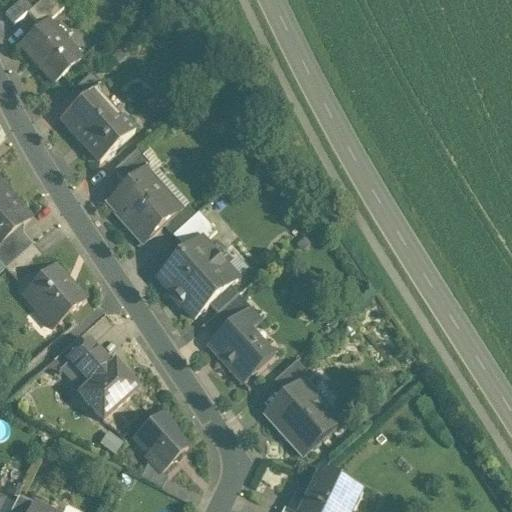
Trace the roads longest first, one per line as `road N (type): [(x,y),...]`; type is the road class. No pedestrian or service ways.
road 1 (residential): [(0,73),(130,292),(245,463),(220,511)]
road 2 (secondary): [(511,411),(373,192),(273,0)]
